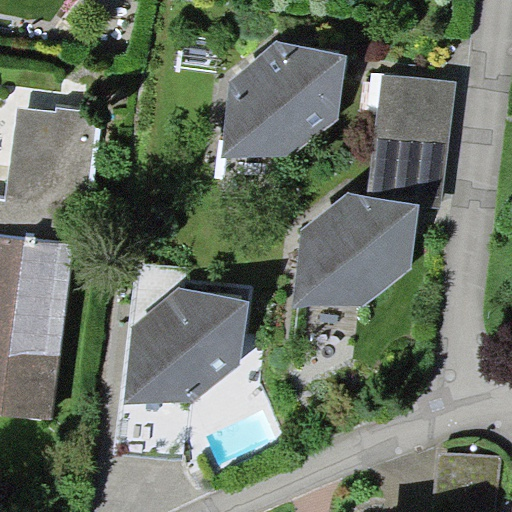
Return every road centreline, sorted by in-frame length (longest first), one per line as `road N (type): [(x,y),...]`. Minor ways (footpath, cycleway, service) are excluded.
road 1 (residential): [(455,415),(502,0)]
road 2 (residential): [(204,511),(311,463),(455,415)]
